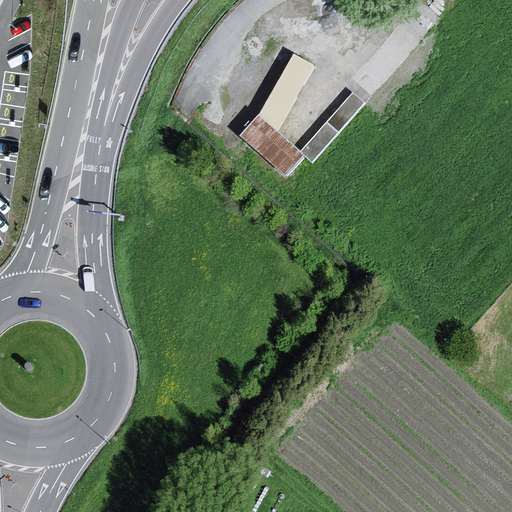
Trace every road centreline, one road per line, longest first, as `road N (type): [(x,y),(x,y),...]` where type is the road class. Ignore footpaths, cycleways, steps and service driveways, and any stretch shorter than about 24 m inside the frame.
road 1 (secondary): [(94,0),(19,293)]
road 2 (secondary): [(104,328),(91,243),(102,138)]
road 3 (motorway): [(102,138),(127,80),(181,0)]
road 4 (secondary): [(102,138),(134,0)]
